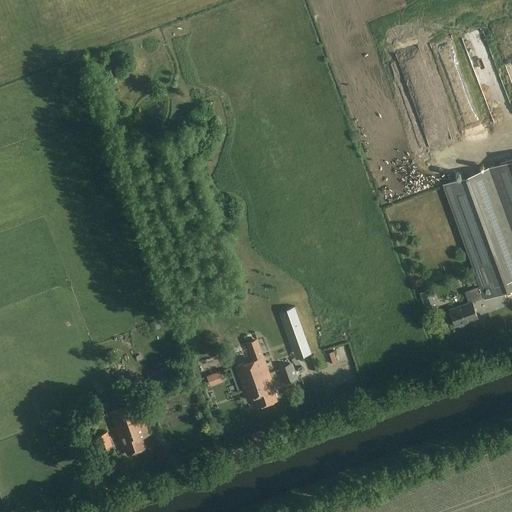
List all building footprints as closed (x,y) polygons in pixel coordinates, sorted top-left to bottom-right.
[(456,100),(460,99),(456,92),(458,91),(453,84),(457,81),(458,83),(459,87),(461,85),(465,90),(461,93),(463,101),(469,109),(470,113),(473,110),(470,101),(473,99),(472,96),(467,89),(466,89),(462,73),(457,66),(442,70),(445,79),(454,76),(448,80),(452,86),(456,100)] [(441,119),(429,123),(432,133),(444,129),(441,119)] [(482,286),(486,297),(486,298),(511,288),(511,159),(490,167),(445,184),(482,286)] [(472,302),(486,297),(482,286),(465,292),(469,303),(450,309),(456,326),(458,325),(460,327),(464,325),(465,323),(478,318),(472,302)] [(299,310),(284,316),(296,351),(311,346),(299,310)] [(276,391),(258,341),(247,344),(253,360),(235,366),(247,399),(255,396),(258,406),(277,400),(274,392),(276,391)] [(217,362),(223,376),(231,373),(225,358),(217,362)] [(299,380),(293,363),(278,368),(284,385),(299,380)] [(149,434),(137,401),(110,411),(122,447),(124,446),(127,454),(146,447),(142,437),(149,434)] [(284,414),(266,418),(267,424),(285,420),(284,414)] [(113,446),(108,432),(96,436),(101,450),(113,446)]
